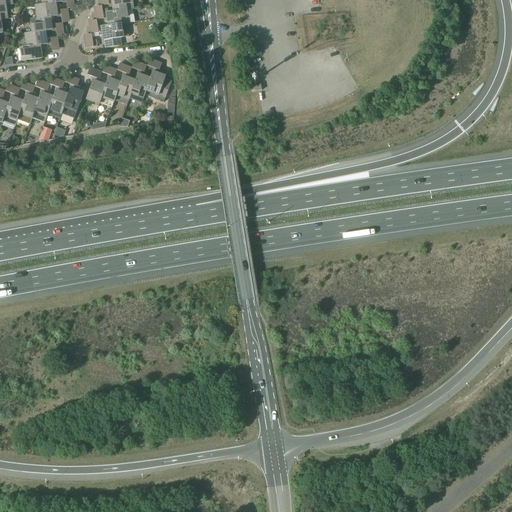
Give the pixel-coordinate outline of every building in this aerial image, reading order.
[(112,0),(113,3),(108,4),(109,8),(113,8),(114,12),(114,13),(126,11),(133,10),(131,0),(112,0)] [(43,5),(36,6),(38,19),(38,20),(50,18),(56,17),(56,13),(60,12),(60,8),(56,8),(55,4),(43,5)] [(114,12),(107,13),(107,18),(103,18),(104,22),(108,22),(108,26),(109,27),(121,25),(127,24),(135,23),(133,10),(126,11),(114,13),(114,12)] [(38,20),(38,19),(31,21),(33,34),(45,32),(51,31),(51,27),(55,26),(54,22),(50,23),(50,18),(38,20)] [(102,32),(98,32),(99,36),(103,36),(103,41),(105,41),(106,48),(120,46),(119,39),(129,37),(127,24),(121,25),(109,27),(108,26),(102,27),(102,32)] [(33,34),(25,35),(27,48),(40,46),(47,45),(46,41),(50,41),(49,36),(45,37),(45,32),(33,34)] [(27,48),(20,49),(22,62),(42,59),(41,56),(45,55),(44,51),(40,51),(40,46),(27,48)] [(156,74),(152,73),(150,79),(151,79),(146,91),(145,95),(164,102),(172,81),(165,78),(165,77),(161,75),(162,71),(158,70),(156,74)] [(138,75),(135,81),(136,81),(131,93),(132,93),(144,98),(145,95),(146,91),(151,79),(150,79),(146,77),(147,74),(143,72),(141,76),(138,75)] [(117,96),(115,101),(127,106),(132,93),(131,93),(136,81),(135,81),(131,80),(132,76),(128,74),(127,78),(123,77),(121,83),(117,96)] [(101,98),(102,98),(99,104),(113,108),(115,101),(117,96),(121,83),(116,82),(118,78),(113,77),(112,81),(108,79),(106,86),(101,98)] [(97,83),(93,82),(87,100),(99,104),(102,98),(101,98),(106,86),(101,84),(103,80),(98,79),(97,83)] [(70,89),(68,96),(64,107),(62,114),(74,119),(83,94),(79,92),(80,88),(76,86),(74,91),(70,89)] [(50,110),(49,110),(48,114),(60,119),(62,114),(64,107),(68,96),(64,94),(65,90),(61,89),(60,93),(56,92),(53,98),(49,109),(50,110)] [(35,112),(32,119),(45,123),(48,114),(49,110),(50,110),(49,109),(53,98),(49,97),(50,93),(46,91),(45,95),(41,94),(39,100),(34,112),(35,112)] [(39,100),(34,99),(36,95),(31,94),(30,98),(26,96),(24,102),(20,114),(17,121),(30,125),(32,119),(35,112),(34,112),(39,100)] [(5,116),(2,123),(15,128),(17,121),(20,114),(24,102),(19,101),(21,97),(16,96),(15,100),(11,98),(9,105),(5,116)] [(0,129),(2,123),(5,116),(9,105),(4,103),(6,100),(1,98),(0,102),(0,129)] [(52,130),(44,128),(38,142),(48,141),(52,130)] [(15,146),(18,139),(12,137),(10,144),(15,146)]
